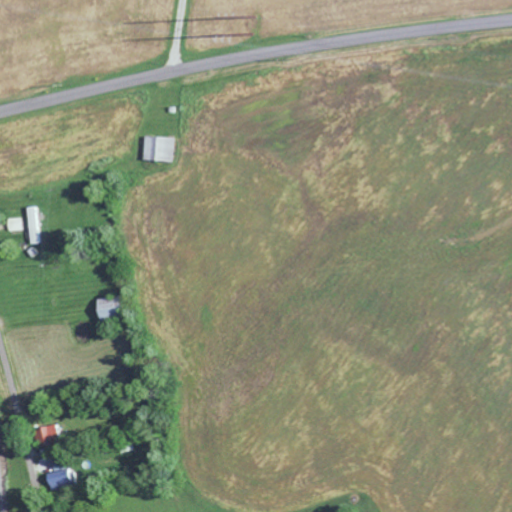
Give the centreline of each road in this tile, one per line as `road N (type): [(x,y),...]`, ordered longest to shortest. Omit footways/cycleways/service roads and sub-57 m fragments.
road 1 (residential): [(0,110),(198,64),(511,15)]
road 2 (residential): [(0,349),(39,511)]
